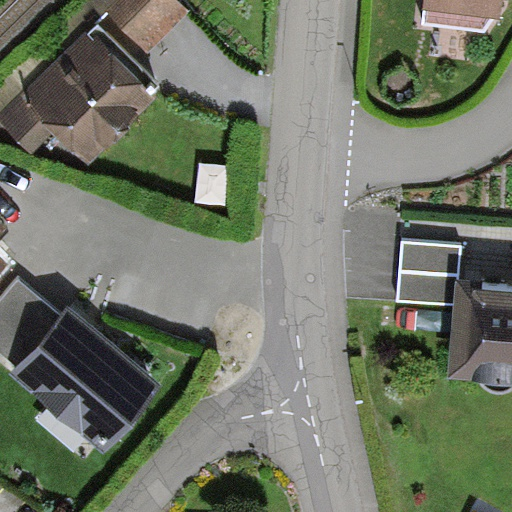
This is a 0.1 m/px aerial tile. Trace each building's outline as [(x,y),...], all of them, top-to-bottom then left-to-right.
[(85,0),(0,82),(0,122),(28,152),(54,127),(84,159),(147,98),(122,72),(180,16),(164,0),(85,0)] [(424,0),(424,7),(494,13),(495,0),(424,0)] [(453,250),(398,248),(395,302),(452,305),(453,287),(453,250)] [(511,291),(453,287),(452,305),(446,374),(511,379),(511,291)] [(95,440),(145,385),(63,311),(13,366),(95,440)]
